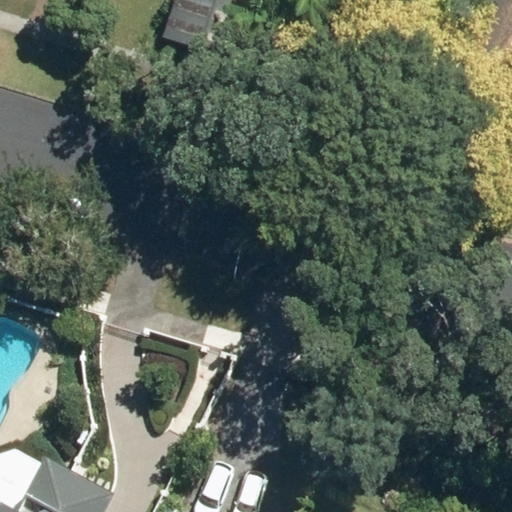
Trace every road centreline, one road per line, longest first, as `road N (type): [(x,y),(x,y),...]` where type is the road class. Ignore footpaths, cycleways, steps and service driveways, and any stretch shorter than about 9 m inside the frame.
road 1 (residential): [(426,254),(0,130)]
road 2 (residential): [(426,254),(494,0)]
